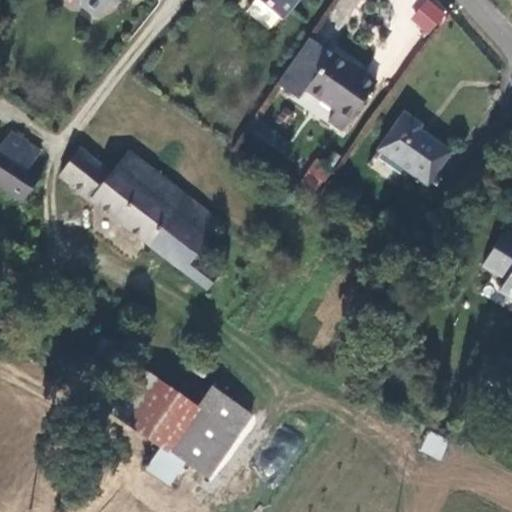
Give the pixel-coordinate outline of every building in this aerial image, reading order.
[(76,0),(77,5),(93,18),(106,1),(106,0),(76,0)] [(297,0),(258,0),(282,19),(297,0)] [(424,0),(407,17),(426,35),(447,14),(432,0),(424,0)] [(299,100),(306,89),(330,53),(308,37),(275,85),(299,100)] [(343,132),(376,84),(348,63),(346,65),(330,53),(306,89),(335,109),(327,120),(343,132)] [(425,184),(448,151),(418,129),(421,125),(403,112),(378,148),(425,184)] [(28,166),(35,156),(9,135),(0,145),(0,187),(20,204),(40,175),(28,166)] [(56,177),(206,290),(218,275),(196,257),(221,220),(129,148),(108,173),(76,149),(56,177)] [(322,184),(307,173),(301,181),(316,191),(322,184)] [(511,298),(511,227),(507,225),(485,268),(505,279),(498,291),(511,298)] [(417,332),(431,304),(420,298),(405,326),(417,332)] [(109,408),(129,423),(158,383),(138,368),(109,408)] [(167,450),(195,411),(158,383),(129,423),(158,444),(167,450)] [(211,389),(195,411),(167,450),(182,461),(201,474),(245,413),(211,389)] [(428,428),(417,449),(439,460),(449,439),(428,428)] [(167,450),(158,444),(143,466),(167,482),(182,461),(167,450)]
